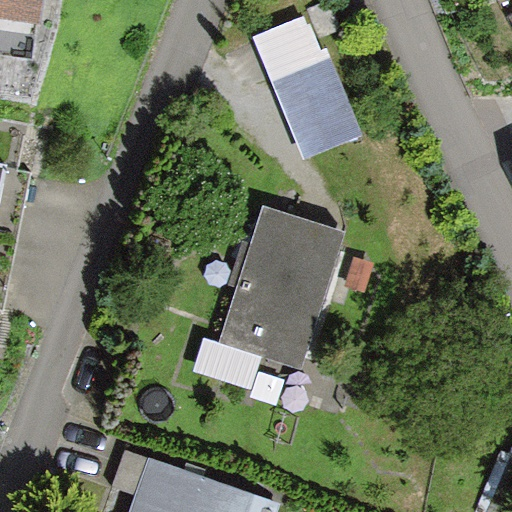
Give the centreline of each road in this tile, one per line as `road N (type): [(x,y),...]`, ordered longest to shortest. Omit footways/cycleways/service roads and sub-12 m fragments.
road 1 (residential): [(1,511),(195,0)]
road 2 (residential): [(511,234),(406,0)]
